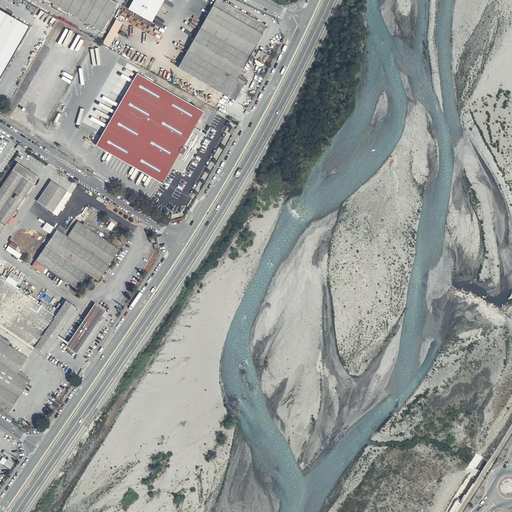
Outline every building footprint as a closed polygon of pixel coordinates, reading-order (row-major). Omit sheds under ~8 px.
[(114,0),(48,0),(101,30),(118,2),(114,0)] [(163,0),(133,0),(129,10),(152,23),(163,0)] [(267,28),(219,0),(216,0),(179,65),(235,99),(246,79),(239,74),(267,28)] [(0,8),(0,77),(30,26),(0,8)] [(117,18),(103,42),(110,46),(124,22),(117,18)] [(162,87),(138,74),(97,145),(163,183),(173,166),(184,172),(205,135),(194,128),(203,111),(162,87)] [(26,149),(18,144),(15,149),(18,151),(23,154),(26,149)] [(0,234),(38,176),(17,162),(0,187),(0,234)] [(73,192),(52,178),(37,201),(58,215),(73,192)] [(67,233),(110,262),(119,250),(77,220),(67,233)] [(43,228),(51,232),(55,226),(47,221),(43,228)] [(110,262),(67,233),(67,235),(58,229),(32,268),(41,274),(45,269),(76,290),(88,273),(98,280),(110,262)] [(20,257),(22,253),(16,250),(19,245),(12,241),(7,249),(20,257)] [(56,315),(0,277),(0,323),(45,354),(78,307),(66,300),(56,315)] [(104,312),(93,304),(66,344),(78,351),(104,312)] [(472,321),(491,331),(497,320),(477,310),(472,321)] [(0,403),(10,410),(31,379),(18,371),(28,358),(9,345),(11,342),(0,334),(0,403)] [(5,464),(11,468),(14,462),(8,459),(5,464)]
